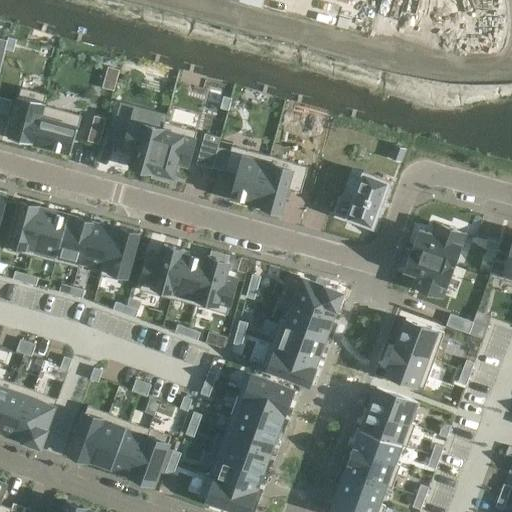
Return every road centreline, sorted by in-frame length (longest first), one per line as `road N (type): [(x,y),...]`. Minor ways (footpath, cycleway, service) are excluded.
road 1 (residential): [(511,194),(440,175),(418,181),(380,263),(0,159)]
road 2 (residential): [(0,458),(146,511)]
